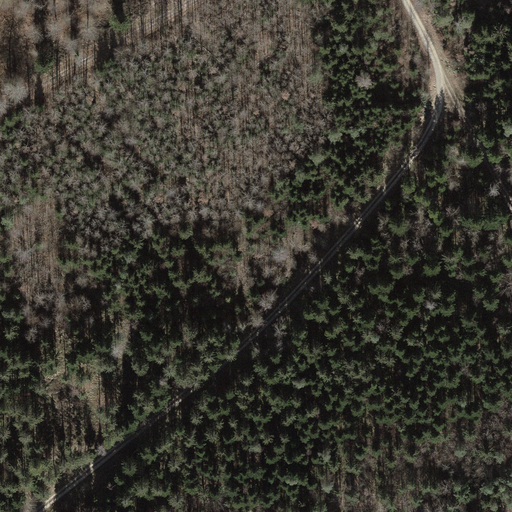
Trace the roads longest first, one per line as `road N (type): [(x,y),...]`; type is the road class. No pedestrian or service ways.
road 1 (track): [(404,0),(446,91),(431,128),(242,342),(34,511)]
road 2 (track): [(181,0),(0,101)]
road 3 (track): [(446,91),(511,206)]
